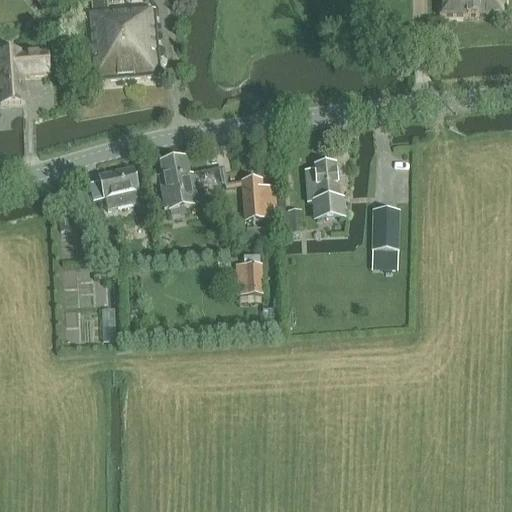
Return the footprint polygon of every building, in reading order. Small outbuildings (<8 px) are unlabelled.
[(37,0),(44,11),(62,0),(37,0)] [(108,0),(93,0),(93,1),(84,2),(92,84),(159,77),(153,12),(134,14),(133,11),(98,14),(97,1),(108,0)] [(440,0),(440,19),(505,19),(505,0),(440,0)] [(0,100),(0,107),(25,105),(24,81),(49,80),(47,55),(0,57),(0,100)] [(163,179),(158,179),(165,213),(169,212),(185,209),(198,206),(195,192),(193,177),(189,178),(186,162),(161,166),(163,179)] [(315,174),(305,174),(308,206),(315,205),(316,215),(316,223),(343,221),(342,213),(341,203),(338,204),(335,168),(315,169),(315,174)] [(132,171),(99,179),(101,184),(105,202),(108,214),(140,206),(132,171)] [(222,172),(193,177),(195,192),(198,191),(198,192),(222,188),(222,187),(225,187),(222,172)] [(277,221),(275,191),(263,192),(262,183),(242,185),(245,224),(277,221)] [(372,213),(371,253),(398,254),(399,214),(372,213)] [(288,215),(290,236),(303,235),(301,214),(288,215)] [(399,255),(386,254),(385,274),(398,274),(399,255)] [(244,267),(236,267),(237,298),(264,297),(262,266),(261,266),(244,267)]
